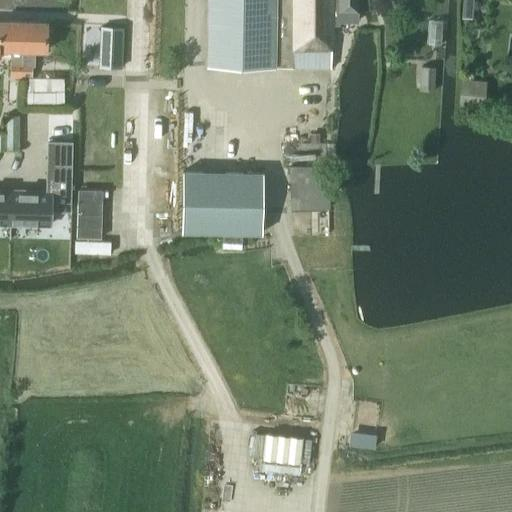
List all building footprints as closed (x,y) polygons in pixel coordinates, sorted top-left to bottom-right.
[(357,10),(357,0),(206,0),(206,65),(330,67),(331,41),(331,0),(338,0),(338,9),(357,10)] [(462,19),(473,20),(474,10),(464,9),(462,19)] [(9,77),(21,77),(21,21),(0,20),(0,49),(9,49),(9,77)] [(46,21),(21,20),(21,77),(23,77),(32,77),(32,76),(32,64),(34,64),(34,50),(46,50),(46,21)] [(428,20),(426,43),(439,44),(440,21),(428,20)] [(121,29),(101,28),(99,66),(120,67),(121,29)] [(332,45),(340,45),(341,34),(332,34),(332,45)] [(385,47),(395,47),(395,36),(386,36),(385,47)] [(421,64),(420,90),(435,91),(437,65),(421,64)] [(463,77),(460,106),(485,109),(488,80),(463,77)] [(63,90),(23,90),(23,103),(63,102),(63,90)] [(19,115),(6,115),(6,132),(0,132),(0,150),(19,150),(19,115)] [(47,141),(47,158),(71,158),(71,142),(47,141)] [(47,158),(47,174),(71,175),(71,158),(47,158)] [(262,172),(182,170),(180,231),(261,232),(262,172)] [(10,189),(9,223),(10,223),(49,224),(50,209),(70,209),(71,175),(47,174),(46,190),(10,189)] [(77,188),(76,236),(100,237),(102,189),(77,188)] [(0,222),(9,223),(10,189),(0,189),(0,222)] [(74,240),(74,252),(110,253),(110,241),(74,240)] [(258,469),(300,473),(301,462),(308,463),(311,439),(256,432),(253,456),(260,457),(258,469)]
